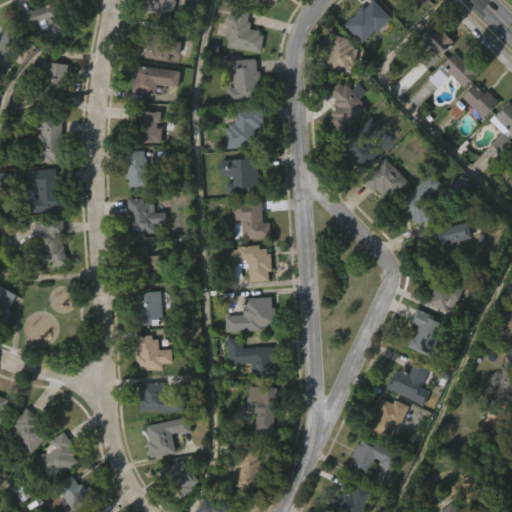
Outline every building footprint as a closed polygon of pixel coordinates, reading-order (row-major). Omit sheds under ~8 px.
[(177,0),(173,13),(171,13),(170,17),(147,9),(149,0),(177,0)] [(195,24),(202,10),(181,1),(181,0),(162,0),(159,8),(195,24)] [(278,0),(276,4),(273,2),(268,10),(253,0),(278,0)] [(374,0),(375,0),(392,18),(363,44),(345,25),(358,13),(356,12),(363,5),(366,8),(374,0)] [(430,0),(420,10),(413,3),(408,8),(402,2),(399,5),(394,0),(430,0)] [(58,2),(67,28),(53,41),(43,39),(38,26),(25,31),(19,15),(36,8),(37,10),(58,2)] [(265,43),(284,21),(261,2),(242,24),(265,43)] [(415,41),(425,30),(395,3),(377,23),(395,40),(404,31),(415,41)] [(250,13),(248,22),(252,22),(251,28),(261,30),(260,35),(265,36),(261,53),(229,47),(230,40),(227,39),(230,24),(227,23),(228,15),(235,15),(236,7),(250,10),(250,13)] [(143,43),(164,52),(176,23),(155,14),(143,43)] [(194,40),(198,29),(185,24),(181,35),(194,40)] [(436,25),(444,32),(445,31),(456,42),(442,55),(424,36),(436,25)] [(0,38),(9,30),(20,40),(6,55),(9,58),(7,60),(13,66),(0,80),(0,38)] [(162,38),(170,40),(171,38),(183,41),(177,65),(138,55),(142,31),(163,36),(162,38)] [(386,51),(368,32),(340,59),(358,78),(386,51)] [(355,45),(355,49),(358,50),(355,71),(352,71),(351,73),(344,71),(343,74),(327,71),(330,46),(332,46),(334,35),(348,38),(348,39),(351,40),(350,44),(355,45)] [(61,68),(51,37),(14,48),(19,65),(36,60),(40,74),(61,68)] [(464,60),(465,61),(467,59),(479,72),(464,87),(452,75),(438,88),(429,79),(456,52),(464,60)] [(437,89),(450,76),(430,57),(418,70),(437,89)] [(257,63),(257,72),(262,71),(262,80),(259,80),(260,101),(229,102),(228,88),(235,88),(234,71),(231,71),(231,60),(257,59),(257,63)] [(70,76),(67,77),(66,95),(44,93),(46,74),(40,74),(41,61),(71,65),(70,76)] [(181,72),(179,88),(158,85),(156,95),(133,92),(135,78),(132,78),(134,65),(181,72)] [(0,107),(8,98),(0,90),(0,79),(5,74),(0,69),(0,107)] [(344,73),(330,69),(320,102),(347,110),(356,81),(342,78),(344,73)] [(341,82),(345,86),(347,84),(353,90),(360,83),(367,91),(360,96),(366,102),(363,105),(368,111),(344,132),(336,123),(339,120),(333,113),(339,107),(335,103),(337,101),(333,96),(335,94),(331,90),(341,82)] [(476,84),(485,93),(488,90),(500,103),(484,119),(483,117),(479,121),(467,109),(471,105),(463,97),(476,84)] [(437,98),(459,121),(473,107),(452,85),(437,98)] [(227,94),(228,122),(223,122),(224,136),(256,134),(254,93),(227,94)] [(64,98),(39,94),(34,126),(59,129),(64,98)] [(509,101),(511,104),(511,139),(511,140),(511,141),(511,142),(501,153),(493,144),(504,133),(490,119),(509,101)] [(144,112),(162,111),(161,123),(158,123),(158,128),(163,128),(162,142),(137,141),(138,120),(132,119),(132,115),(129,115),(129,107),(144,107),(144,112)] [(260,146),(231,148),(230,128),(238,127),(237,108),(267,107),(268,122),(266,122),(266,128),(259,128),(260,146)] [(324,153),(338,167),(363,140),(335,113),(322,126),(337,140),(324,153)] [(380,153),(362,170),(353,159),(349,162),(338,150),(372,117),(386,132),(373,145),(380,153)] [(458,130),(479,152),(495,136),(483,123),(479,127),(470,118),(458,130)] [(65,132),(65,161),(45,163),(46,157),(42,157),(42,147),(42,134),(45,134),(46,119),(66,119),(65,132)] [(508,175),(511,170),(511,143),(504,136),(486,155),(508,175)] [(158,175),(157,162),(156,162),(155,145),(133,145),(133,175),(158,175)] [(337,182),(362,205),(378,187),(366,176),(379,162),(367,150),(337,182)] [(146,151),(146,157),(148,157),(148,187),(130,187),(130,179),(126,179),(128,151),(146,151)] [(259,169),(260,192),(237,192),(237,186),(234,186),(234,177),(228,177),(228,159),(252,159),(252,154),(267,153),(267,169),(259,169)] [(411,183),(393,201),(385,193),(383,195),(377,189),(374,192),(363,181),(387,158),(411,183)] [(506,176),(498,167),(487,178),(496,187),(506,176)] [(59,168),(61,194),(66,194),(67,207),(60,207),(60,210),(35,212),(35,199),(44,198),(43,188),(34,189),(32,170),(59,168)] [(438,212),(427,223),(425,221),(419,226),(410,217),(407,219),(396,208),(432,173),(442,184),(432,195),(436,199),(431,205),(438,212)] [(474,186),(460,200),(449,189),(463,175),(474,186)] [(143,184),(123,184),(123,220),(142,220),(143,184)] [(405,217),(382,191),(358,214),(369,226),(374,222),(385,235),(405,217)] [(254,225),(253,192),(216,193),(217,210),(229,209),(230,216),(223,217),(223,227),(254,225)] [(145,198),(145,203),(161,204),(164,206),(164,213),(166,213),(167,224),(155,225),(156,233),(129,234),(129,217),(131,217),(131,215),(129,215),(128,199),(145,198)] [(266,210),(267,224),(274,223),(274,238),(238,240),(236,202),(265,198),(266,210)] [(25,221),(35,220),(35,232),(27,232),(27,245),(56,244),(55,202),(24,203),(25,221)] [(438,219),(426,207),(393,240),(416,262),(430,248),(419,238),(438,219)] [(62,233),(63,246),(65,246),(65,255),(67,255),(67,266),(53,267),(53,263),(37,264),(36,249),(44,249),(44,245),(40,245),(39,235),(36,235),(35,221),(65,220),(65,233),(62,233)] [(457,262),(434,267),(427,233),(469,223),(472,238),(453,242),(457,262)] [(150,266),(150,257),(162,257),(162,246),(151,246),(150,232),(124,233),(125,267),(150,266)] [(148,246),(149,257),(167,257),(167,269),(151,270),(151,276),(131,277),(130,247),(148,246)] [(260,246),(260,249),(268,249),(268,254),(272,254),(272,272),(269,272),(270,281),(250,282),(249,269),(242,269),(242,279),(228,279),(227,250),(238,250),(238,246),(260,246)] [(62,300),(62,277),(55,277),(55,266),(59,266),(59,254),(31,254),(31,268),(34,268),(34,296),(47,296),(48,300),(62,300)] [(452,295),(448,275),(466,271),(463,256),(427,264),(434,299),(452,295)] [(455,310),(454,315),(429,304),(435,290),(430,288),(436,275),(465,288),(455,310)] [(245,315),(266,314),(264,279),(223,282),(224,312),(237,311),(237,301),(244,301),(245,315)] [(0,286),(17,296),(8,310),(14,313),(9,322),(0,317),(0,286)] [(151,288),(151,292),(163,292),(168,294),(171,299),(170,305),(165,310),(158,312),(159,325),(138,326),(137,314),(134,314),(133,289),(151,288)] [(272,297),(273,309),(276,308),(277,327),(262,328),(262,331),(227,332),(227,304),(240,303),(240,312),(245,312),(245,299),(272,297)] [(502,308),(511,309),(511,344),(509,344),(510,333),(499,331),(502,308)] [(446,326),(432,356),(410,346),(419,327),(411,323),(418,309),(438,318),(437,321),(446,326)] [(422,335),(448,347),(459,323),(433,311),(422,335)] [(130,322),(131,359),(158,358),(157,325),(146,325),(146,321),(130,322)] [(11,327),(0,323),(0,349),(7,352),(9,345),(6,343),(11,327)] [(153,335),(153,340),(159,340),(160,350),(172,350),(173,364),(167,364),(167,368),(137,370),(136,355),(140,354),(139,350),(137,350),(137,336),(153,335)] [(242,341),(243,349),(273,347),(273,361),(279,361),(280,374),(253,376),(252,362),(229,364),(227,340),(242,339),(242,341)] [(443,358),(411,343),(405,356),(413,359),(403,380),(428,392),(443,358)] [(511,347),(499,344),(495,364),(505,366),(503,376),(511,377),(511,347)] [(511,349),(511,400),(498,398),(508,349),(511,349)] [(433,366),(423,386),(432,390),(425,405),(387,386),(392,376),(394,377),(398,369),(401,370),(402,368),(411,372),(417,358),(433,366)] [(197,375),(196,361),(180,362),(181,376),(197,375)] [(238,382),(237,371),(222,372),(225,398),(247,396),(248,407),(273,404),(270,379),(238,382)] [(165,381),(167,397),(185,396),(186,410),(141,413),(139,394),(142,394),(141,382),(165,381)] [(511,436),(511,423),(511,416),(511,383),(501,382),(492,433),(511,436)] [(278,402),(274,432),(256,431),(257,415),(252,415),(252,407),(247,407),(249,384),(278,387),(277,402),(278,402)] [(383,422),(418,438),(425,424),(418,421),(427,401),(411,394),(404,408),(392,402),(383,422)] [(0,395),(9,399),(7,403),(12,404),(9,414),(5,413),(2,422),(0,421),(0,395)] [(384,398),(394,403),(396,399),(410,405),(400,427),(397,425),(391,438),(370,429),(384,398)] [(50,431),(32,452),(10,434),(16,427),(14,425),(17,422),(15,421),(27,406),(39,417),(38,418),(45,424),(43,426),(50,431)] [(192,431),(180,433),(180,431),(172,433),(176,452),(151,457),(146,425),(189,417),(192,431)] [(249,466),(270,467),(271,420),(244,420),(243,442),(250,442),(249,466)] [(78,462),(54,478),(39,456),(47,451),(45,448),(52,443),(50,441),(65,431),(73,444),(70,446),(75,454),(73,455),(78,462)] [(390,433),(388,437),(378,433),(365,463),(388,473),(403,439),(390,433)] [(239,441),(265,449),(262,459),(265,460),(263,466),(266,467),(256,494),(236,486),(244,467),(231,462),(239,441)] [(2,466),(26,488),(43,469),(33,460),(38,455),(24,442),(2,466)] [(141,459),(147,491),(171,486),(168,469),(187,465),(184,450),(141,459)] [(183,459),(200,480),(193,486),(194,488),(184,496),(178,489),(176,491),(158,471),(170,462),(173,465),(178,461),(179,463),(183,459)] [(45,511),(76,496),(62,469),(31,485),(45,511)] [(367,506),(370,497),(387,502),(393,484),(355,471),(345,499),(367,506)] [(77,481),(80,485),(82,483),(87,489),(90,486),(97,496),(76,511),(57,485),(72,474),(77,481)] [(232,511),(252,511),(258,485),(238,481),(232,511)] [(371,491),(361,511),(333,511),(327,509),(333,496),(335,497),(337,493),(351,499),(357,485),(371,491)] [(162,511),(191,511),(178,491),(157,503),(162,511)] [(199,511),(205,497),(222,504),(224,499),(243,508),(241,511),(199,511)] [(438,511),(452,502),(459,511),(474,511),(479,509),(481,511),(438,511)]
